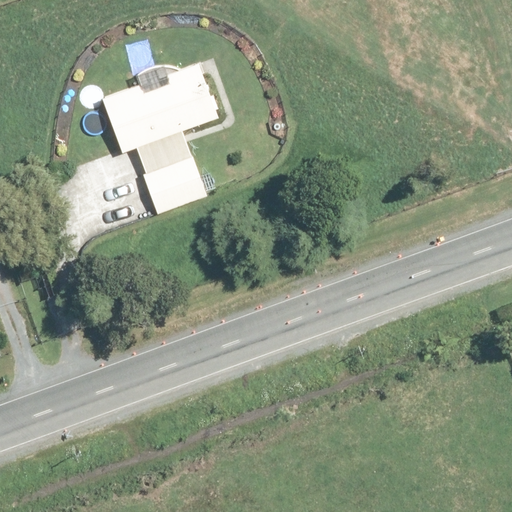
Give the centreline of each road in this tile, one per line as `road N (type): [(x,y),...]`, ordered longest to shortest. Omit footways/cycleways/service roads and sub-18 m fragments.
road 1 (secondary): [(51,410),(511,241)]
road 2 (unclassified): [(51,410),(0,265)]
